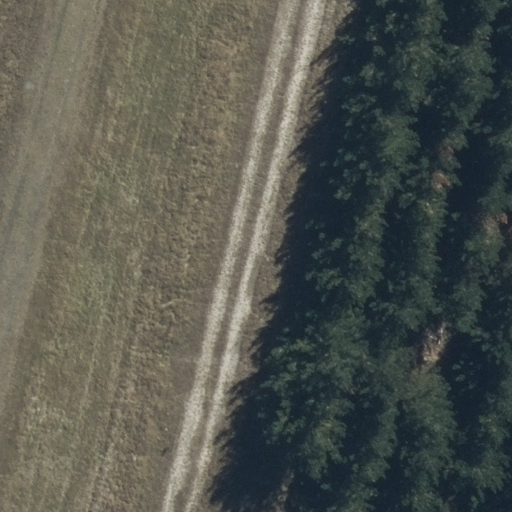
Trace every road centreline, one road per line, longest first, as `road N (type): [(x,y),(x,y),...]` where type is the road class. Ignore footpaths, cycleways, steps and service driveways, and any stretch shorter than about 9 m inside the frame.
road 1 (track): [(294,0),(165,511)]
road 2 (track): [(0,313),(78,0)]
